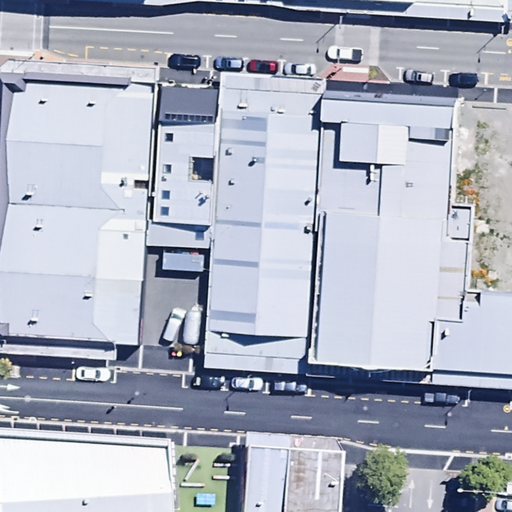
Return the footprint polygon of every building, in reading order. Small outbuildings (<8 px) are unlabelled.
[(162,263),(173,89),(6,79),(0,187),(0,370),(155,380),(162,263)] [(224,266),(234,92),(173,89),(162,263),(224,266)] [(320,386),(337,98),(234,92),(224,266),(217,380),(320,386)] [(437,393),(454,105),(337,98),(320,386),(437,393)] [(511,108),(454,105),(437,393),(511,397),(511,108)] [(0,511),(161,511),(158,448),(0,439),(0,511)] [(246,445),(240,511),(336,511),(339,452),(246,445)]
